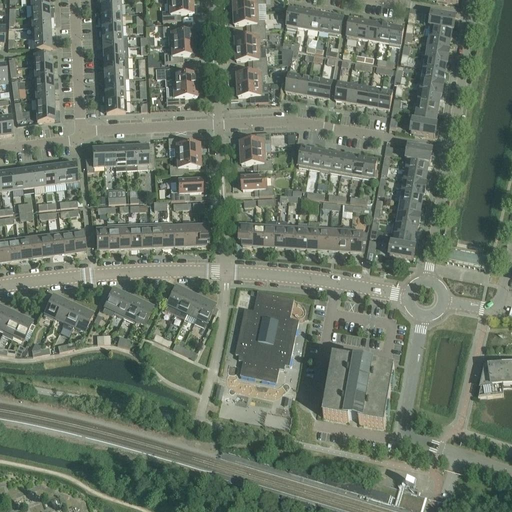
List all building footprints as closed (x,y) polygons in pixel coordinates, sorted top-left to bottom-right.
[(25,0),(26,9),(31,9),(49,8),(48,0),(25,0)] [(120,7),(119,0),(99,0),(99,4),(100,4),(101,8),(120,7)] [(264,7),(263,0),(249,0),(250,5),(234,6),(234,17),(259,16),(259,8),(264,7)] [(192,17),(192,5),(167,6),(167,15),(161,15),(162,25),(176,24),(176,17),(192,17)] [(120,18),(120,7),(101,8),(101,12),(100,12),(100,19),(120,18)] [(49,19),(49,8),(31,9),(31,20),(49,19)] [(301,14),(290,12),(286,32),(297,34),(301,14)] [(311,16),(301,14),(297,34),(298,34),(298,31),(308,33),(311,16)] [(266,34),(265,24),(260,24),(259,16),(234,17),(235,29),(251,28),(252,34),(266,34)] [(322,17),(311,16),(308,33),(319,35),(322,17)] [(333,19),(322,17),(319,35),(329,37),(329,39),(333,19)] [(408,25),(415,27),(417,18),(410,17),(408,25)] [(456,22),(426,17),(424,28),(432,30),(451,33),(454,34),(454,33),(456,22)] [(121,29),(120,18),(100,19),(100,26),(101,26),(102,30),(121,29)] [(50,30),(49,19),(31,20),(32,31),(50,30)] [(329,39),(340,41),(344,21),(333,19),(329,39)] [(361,24),(350,22),(346,42),(357,44),(361,24)] [(372,26),(361,24),(357,44),(358,44),(358,42),(369,44),(372,26)] [(382,28),(372,26),(369,44),(379,46),(382,28)] [(393,30),(382,28),(379,46),(389,47),(389,50),(393,30)] [(121,40),(121,29),(102,30),(102,34),(101,34),(101,41),(121,40)] [(193,35),(177,36),(176,29),(162,30),(163,40),(168,40),(169,48),(194,47),(193,35)] [(50,41),(50,30),(32,31),(33,41),(50,41)] [(389,50),(400,52),(404,32),(393,30),(389,50)] [(451,33),(432,30),(431,40),(428,39),(428,40),(450,44),(451,33)] [(261,52),(260,43),(266,43),(266,34),(252,34),(252,41),(235,42),(236,53),(261,52)] [(122,50),(121,40),(101,41),(101,47),(103,47),(103,51),(122,50)] [(450,44),(428,40),(426,51),(450,55),(450,54),(448,54),(450,44)] [(33,53),(51,52),(50,41),(33,41),(33,53)] [(194,59),(194,47),(169,48),(169,57),(164,57),(164,67),(178,66),(178,59),(194,59)] [(122,61),(122,50),(103,51),(103,56),(102,56),(102,62),(122,61)] [(261,52),(236,53),(237,65),(253,64),(253,70),(267,70),(267,60),(266,51),(261,52)] [(326,59),(330,60),(337,61),(338,56),(331,54),(331,51),(327,51),(326,59)] [(450,55),(426,51),(428,51),(427,61),(424,61),(448,65),(450,55)] [(52,69),(51,58),(33,59),(34,70),(52,69)] [(127,61),(122,61),(102,62),(102,69),(104,69),(104,73),(128,72),(127,61)] [(448,65),(424,61),(422,72),(444,76),(446,65),(448,66),(448,65)] [(52,80),(52,69),(34,70),(35,81),(52,80)] [(263,88),(262,79),(268,79),(267,70),(253,70),(254,77),(237,78),(238,89),(263,88)] [(165,72),(156,72),(157,82),(165,82),(166,90),(196,89),(195,77),(180,78),(180,71),(165,72)] [(104,77),(103,78),(103,84),(124,83),(128,83),(128,72),(104,73),(104,77)] [(444,76),(422,72),(421,83),(444,87),(444,86),(442,86),(444,76)] [(300,78),(289,76),(286,96),(297,97),(300,78)] [(300,80),(301,78),(300,78),(297,97),(308,99),(311,82),(300,80)] [(53,91),(52,80),(35,81),(35,92),(53,91)] [(322,81),(321,81),(321,84),(311,82),(308,99),(318,101),(322,81)] [(318,101),(329,103),(333,83),(322,81),(318,101)] [(124,94),(124,83),(103,84),(104,91),(105,91),(105,95),(124,94)] [(444,87),(421,83),(423,83),(421,93),(419,93),(442,97),(444,87)] [(350,86),(339,84),(336,104),(347,106),(350,86)] [(360,91),(350,89),(350,86),(347,106),(357,108),(360,91)] [(269,96),(263,96),(263,88),(238,89),(238,100),(255,100),(255,107),(269,106),(269,96)] [(196,89),(166,90),(166,102),(166,109),(180,108),(180,101),(196,100),(196,89)] [(53,102),(53,91),(35,92),(36,103),(53,102)] [(371,92),(360,91),(357,108),(368,110),(371,92)] [(382,92),(381,94),(371,92),(368,110),(378,112),(382,92)] [(378,112),(390,114),(393,94),(382,92),(378,112)] [(442,97),(419,93),(417,104),(438,108),(440,98),(442,98),(442,97)] [(125,105),(124,94),(105,95),(105,99),(104,99),(104,106),(125,105)] [(54,112),(53,102),(36,103),(36,113),(54,112)] [(438,108),(417,104),(419,105),(417,115),(415,114),(415,115),(437,118),(438,108)] [(125,116),(125,105),(104,106),(105,112),(106,112),(106,117),(125,116)] [(36,113),(37,125),(54,124),(54,112),(36,113)] [(437,118),(415,115),(413,125),(437,130),(437,129),(435,129),(437,118)] [(0,135),(0,140),(12,138),(9,120),(0,120),(0,135)] [(397,131),(398,123),(391,122),(390,130),(397,131)] [(437,130),(413,125),(411,136),(435,141),(437,130)] [(271,147),(271,137),(257,138),(257,144),(241,145),(241,157),(266,155),(266,147),(271,147)] [(289,147),(295,147),(296,138),(288,138),(289,147)] [(182,148),(182,141),(168,142),(168,152),(174,152),(174,160),(199,159),(199,147),(182,148)] [(136,149),(131,150),(131,148),(125,149),(126,174),(137,173),(136,149)] [(137,173),(155,173),(154,158),(148,158),(147,148),(140,148),(140,149),(136,149),(137,173)] [(126,174),(125,149),(118,149),(118,150),(114,151),(115,170),(115,174),(126,174)] [(104,170),(103,150),(97,150),(97,151),(92,152),(92,161),(85,162),(87,176),(94,176),(93,171),(104,170)] [(114,151),(110,151),(110,150),(103,150),(104,170),(115,170),(114,151)] [(385,158),(392,160),(393,151),(386,150),(385,158)] [(313,153),(302,151),(300,160),(298,160),(297,168),(299,168),(298,171),(310,173),(313,153)] [(432,155),(409,151),(407,162),(431,166),(432,155)] [(324,155),(313,153),(310,173),(320,175),(324,155)] [(273,174),(272,164),(266,164),(266,155),(241,157),(242,168),(258,167),(259,174),(273,174)] [(334,157),(324,155),(320,175),(331,177),(334,157)] [(345,159),(334,157),(331,177),(341,179),(345,159)] [(200,170),(199,159),(174,160),(175,168),(169,169),(170,179),(184,178),(183,171),(200,170)] [(356,161),(345,159),(341,179),(352,180),(356,161)] [(366,162),(356,161),(352,180),(363,182),(366,162)] [(363,182),(374,184),(374,181),(377,182),(378,174),(376,173),(377,164),(366,162),(363,182)] [(431,166),(407,162),(405,173),(426,177),(428,166),(430,167),(431,166)] [(66,187),(63,166),(57,167),(57,168),(53,169),(55,188),(66,187)] [(77,185),(75,166),(70,167),(70,166),(63,166),(66,187),(77,185)] [(53,169),(48,170),(48,168),(42,169),(44,189),(55,188),(53,169)] [(44,189),(42,169),(35,170),(35,171),(31,172),(33,191),(44,189)] [(31,172),(27,172),(27,171),(20,172),(23,192),(33,191),(31,172)] [(23,192),(20,172),(13,173),(14,174),(9,175),(12,194),(23,192)] [(426,177),(405,173),(403,183),(426,188),(426,187),(424,187),(426,177)] [(9,175),(5,175),(5,174),(0,174),(0,186),(1,195),(12,194),(9,175)] [(243,194),(259,193),(260,200),(274,199),(273,189),(268,189),(267,181),(249,182),(249,180),(240,181),(240,189),(243,189),(243,194)] [(201,196),(201,191),(203,191),(203,183),(193,183),(193,184),(176,185),(176,194),(170,194),(171,204),(185,204),(185,197),(201,196)] [(426,188),(403,183),(403,184),(405,184),(403,195),(424,198),(426,188)] [(424,198),(403,195),(401,205),(421,209),(422,198),(424,199),(424,198)] [(421,209),(401,205),(400,216),(421,220),(421,219),(419,219),(421,209)] [(421,220),(400,216),(398,227),(419,230),(421,220)] [(277,225),(276,225),(276,226),(266,225),(266,230),(264,250),(275,251),(277,225)] [(288,226),(277,225),(275,251),(286,251),(288,226)] [(309,225),(308,233),(298,232),(297,252),(308,252),(309,225)] [(320,226),(309,225),(308,252),(318,253),(320,226)] [(151,251),(150,226),(139,227),(140,251),(151,251)] [(161,231),(161,226),(150,226),(151,251),(162,250),(161,231)] [(173,250),(172,230),(172,226),(161,226),(161,231),(162,250),(173,250)] [(288,226),(286,251),(297,252),(298,232),(287,232),(288,226)] [(320,231),(320,226),(318,253),(329,254),(330,232),(320,231)] [(130,252),(129,227),(118,228),(119,252),(130,252)] [(140,251),(139,227),(129,227),(130,252),(140,251)] [(419,230),(398,227),(396,237),(415,241),(417,230),(419,231),(419,230)] [(119,252),(118,228),(107,228),(107,233),(108,252),(119,252)] [(194,249),(205,249),(205,244),(208,244),(208,245),(209,244),(208,229),(193,230),(194,249)] [(255,230),(240,229),(239,245),(240,245),(240,244),(243,244),(243,249),(254,249),(255,230)] [(183,249),(183,230),(172,230),(173,250),(183,249)] [(194,249),(193,230),(183,230),(183,249),(194,249)] [(266,230),(255,230),(254,249),(264,250),(266,230)] [(349,230),(345,230),(343,231),(342,235),(341,235),(340,254),(351,255),(352,233),(351,235),(351,232),(349,230)] [(341,235),(331,234),(331,232),(330,232),(329,254),(340,254),(341,235)] [(74,256),(85,254),(82,233),(71,234),(74,256)] [(108,252),(107,233),(96,233),(97,253),(108,252)] [(351,255),(362,256),(363,234),(352,233),(351,255)] [(74,256),(71,234),(71,237),(61,238),(63,257),(74,256)] [(415,241),(396,237),(394,248),(392,247),(392,248),(401,249),(416,252),(413,251),(415,241)] [(63,257),(61,238),(50,239),(52,259),(63,257)] [(52,259),(50,239),(39,241),(42,260),(52,259)] [(31,261),(28,240),(18,241),(20,263),(31,261)] [(39,241),(29,242),(29,240),(28,240),(31,261),(42,260),(39,241)] [(7,245),(7,241),(0,241),(0,265),(10,264),(7,245)] [(20,263),(18,241),(17,241),(17,244),(7,245),(10,264),(20,263)] [(370,244),(368,255),(375,257),(377,245),(370,244)] [(416,252),(401,249),(392,248),(390,259),(414,263),(416,252)] [(490,260),(448,252),(445,267),(487,275),(490,260)] [(174,318),(177,312),(185,295),(174,289),(173,290),(175,290),(172,296),(169,294),(167,300),(169,302),(167,307),(166,306),(165,307),(167,308),(164,313),(174,318)] [(104,310),(102,314),(112,319),(113,317),(123,297),(111,292),(112,293),(110,298),(107,297),(104,303),(107,304),(105,309),(103,309),(104,310)] [(174,318),(184,322),(195,299),(185,295),(177,312),(174,318)] [(294,303),(258,295),(254,314),(245,313),(235,358),(240,359),(239,363),(243,364),(240,379),(277,387),(280,372),(284,373),(285,368),(290,369),(299,324),(290,322),(294,303)] [(132,301),(123,297),(113,317),(123,321),(132,301)] [(63,304),(51,298),(51,299),(52,299),(50,305),(47,303),(44,310),(47,311),(44,316),(43,316),(44,317),(43,319),(53,324),(63,304)] [(195,299),(184,322),(194,327),(205,304),(195,299)] [(142,306),(132,301),(123,321),(133,326),(142,306)] [(72,308),(63,304),(53,324),(54,324),(55,322),(64,326),(72,308)] [(194,327),(204,332),(207,326),(208,327),(208,326),(207,326),(214,309),(216,310),(216,309),(205,304),(194,327)] [(133,326),(134,324),(145,329),(146,328),(144,328),(152,311),(153,312),(154,311),(142,306),(133,326)] [(64,326),(62,331),(72,335),(74,330),(82,313),(72,308),(64,326)] [(0,315),(0,334),(3,336),(4,334),(12,316),(2,311),(0,315)] [(74,330),(85,336),(85,335),(84,335),(92,318),(93,319),(93,318),(82,313),(74,330)] [(3,336),(1,338),(11,343),(12,340),(13,338),(22,320),(12,316),(4,334),(3,336)] [(97,318),(92,328),(96,329),(101,320),(97,318)] [(12,340),(23,345),(24,343),(25,343),(24,342),(32,326),(33,326),(22,320),(12,340)] [(164,341),(157,338),(154,344),(161,347),(164,341)] [(125,343),(119,341),(117,348),(123,350),(125,343)] [(161,347),(167,350),(170,344),(164,341),(161,347)] [(123,350),(129,352),(131,345),(125,343),(123,350)] [(174,353),(180,356),(183,350),(185,345),(180,343),(178,348),(177,347),(174,353)] [(19,349),(15,357),(21,360),(25,351),(19,349)] [(180,356),(187,359),(190,353),(183,350),(180,356)] [(360,364),(359,367),(334,362),(332,371),(330,371),(329,377),(331,377),(326,405),(324,405),(323,411),(325,412),(324,420),(349,425),(350,421),(360,423),(359,427),(385,431),(386,422),(389,423),(390,416),(387,416),(392,388),(395,389),(396,382),(393,382),(395,373),(369,369),(370,366),(360,364)] [(511,367),(501,368),(489,369),(489,373),(485,374),(482,385),(478,401),(483,400),(493,399),(504,397),(503,391),(511,390),(511,367)] [(218,388),(215,402),(222,403),(225,390),(218,388)] [(256,414),(222,406),(219,420),(253,427),(256,414)] [(253,427),(290,435),(293,420),(257,412),(253,427)] [(425,511),(429,499),(407,493),(408,490),(409,491),(414,493),(415,491),(416,491),(416,490),(416,489),(415,489),(416,487),(411,486),(409,486),(408,485),(407,485),(406,485),(405,485),(404,485),(403,485),(403,486),(402,487),(402,488),(402,489),(402,490),(403,491),(379,484),(377,481),(375,480),(375,493),(353,487),(342,489),(294,474),(293,478),(358,497),(396,509),(395,511),(324,511),(286,500),(285,504),(310,511),(425,511)]
